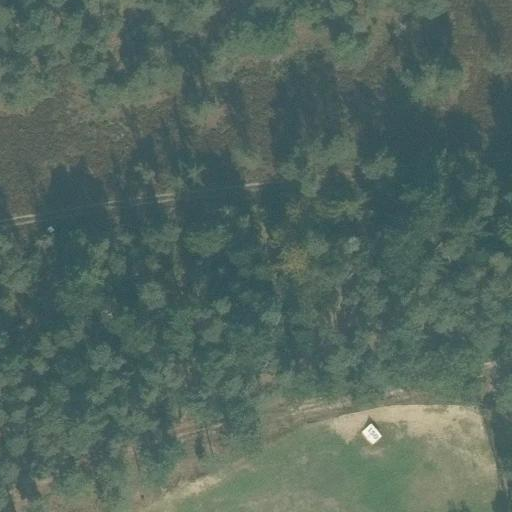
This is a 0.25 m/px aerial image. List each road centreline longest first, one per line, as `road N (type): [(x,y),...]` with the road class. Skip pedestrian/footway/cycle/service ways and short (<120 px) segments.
road 1 (track): [(0,221),(511,158)]
road 2 (track): [(0,35),(109,17),(141,0)]
